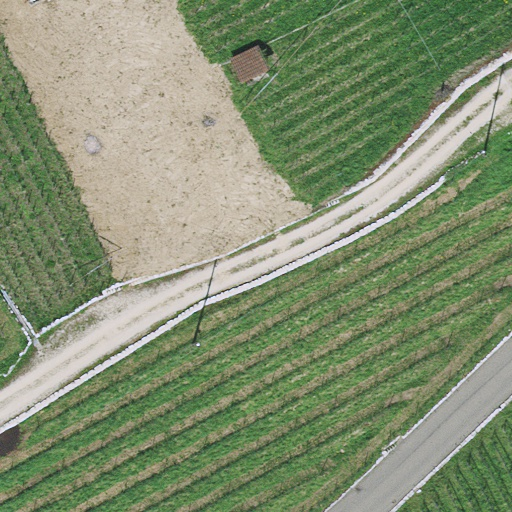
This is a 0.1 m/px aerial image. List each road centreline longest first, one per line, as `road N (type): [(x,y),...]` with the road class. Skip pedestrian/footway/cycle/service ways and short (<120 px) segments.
road 1 (track): [(461,119),(376,197),(193,287),(0,408)]
road 2 (unclassified): [(336,511),(408,456),(511,354)]
